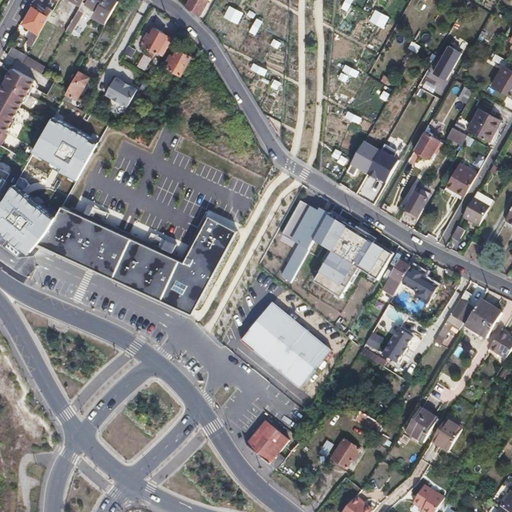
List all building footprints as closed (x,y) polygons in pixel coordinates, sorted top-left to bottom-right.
[(85,0),(84,2),(99,10),(96,17),(106,23),(118,1),(116,0),(85,0)] [(190,0),(188,6),(201,14),(208,0),(190,0)] [(346,0),(342,8),(349,11),(355,0),(346,0)] [(231,5),(225,16),(239,23),(245,12),(231,5)] [(28,43),(33,46),(47,21),(53,10),(49,8),(45,14),(33,8),(23,25),(35,31),(28,43)] [(74,20),(54,8),(53,10),(47,21),(67,32),(67,31),(74,20)] [(391,16),(377,9),(371,20),(385,28),(391,16)] [(79,10),(76,17),(74,20),(67,31),(71,33),(77,23),(83,13),(79,10)] [(248,13),(243,26),(251,30),(256,16),(248,13)] [(258,17),(250,31),(257,35),(264,21),(258,17)] [(142,45),(158,53),(168,35),(152,27),(142,45)] [(158,53),(164,56),(174,38),(168,35),(158,53)] [(275,38),(271,44),(279,48),(282,42),(275,38)] [(412,41),(410,49),(419,52),(422,44),(412,41)] [(450,45),(434,72),(447,79),(463,52),(450,45)] [(129,46),(125,53),(133,56),(136,49),(129,46)] [(12,48),(8,54),(23,62),(27,56),(12,48)] [(189,71),(195,60),(179,51),(176,57),(172,55),(166,66),(181,75),(184,68),(189,71)] [(511,62),(496,53),(493,59),(505,65),(511,69),(511,62)] [(27,56),(23,62),(40,72),(42,74),(46,67),(27,56)] [(255,62),(251,68),(265,76),(269,69),(255,62)] [(347,64),(343,70),(357,77),(361,71),(347,64)] [(511,69),(505,65),(494,85),(511,96),(511,69)] [(35,80),(13,68),(9,75),(7,73),(0,85),(2,87),(0,91),(0,144),(1,145),(8,133),(6,131),(9,126),(11,128),(20,113),(17,111),(23,101),(26,102),(34,87),(32,86),(35,80)] [(69,89),(67,94),(77,99),(90,77),(79,71),(69,89)] [(343,72),(340,78),(347,82),(351,76),(343,72)] [(116,77),(106,95),(112,98),(109,103),(119,109),(122,103),(128,107),(138,89),(116,77)] [(276,79),(272,86),(278,89),(282,82),(276,79)] [(468,83),(459,99),(466,103),(475,87),(468,83)] [(385,90),(381,97),(388,101),(391,93),(385,90)] [(481,110),(470,129),(491,140),(501,120),(481,110)] [(349,111),(346,116),(360,124),(363,118),(349,111)] [(96,118),(92,125),(105,132),(109,125),(96,118)] [(126,123),(121,131),(130,136),(135,128),(126,123)] [(425,132),(437,139),(441,132),(428,126),(425,132)] [(449,135),(464,143),(468,136),(453,127),(449,135)] [(135,139),(148,146),(153,138),(139,131),(135,139)] [(425,132),(415,149),(430,158),(434,151),(436,153),(442,143),(437,139),(425,132)] [(386,144),(368,174),(379,180),(380,179),(387,183),(400,161),(394,157),(398,151),(386,144)] [(337,149),(333,156),(339,160),(343,152),(337,149)] [(465,154),(461,161),(480,171),(484,165),(465,154)] [(447,185),(466,196),(480,171),(461,161),(447,185)] [(0,191),(10,174),(0,167),(0,191)] [(0,245),(14,229),(20,234),(22,232),(26,235),(37,222),(27,213),(33,202),(45,178),(33,172),(23,193),(4,216),(0,221),(0,245)] [(404,177),(387,202),(398,209),(415,185),(404,177)] [(490,205),(493,206),(496,200),(479,190),(475,197),(490,205)] [(416,192),(406,210),(420,218),(430,201),(416,192)] [(82,195),(76,204),(93,215),(99,206),(82,195)] [(464,215),(479,224),(490,205),(475,197),(464,215)] [(360,270),(378,281),(393,256),(303,202),(281,239),(310,256),(318,243),(334,253),(316,283),(342,299),(360,270)] [(479,224),(478,226),(481,227),(493,206),(490,205),(479,224)] [(37,222),(26,235),(31,239),(29,241),(35,247),(38,243),(48,231),(37,222)] [(134,222),(131,231),(147,238),(147,240),(176,251),(180,240),(134,222)] [(459,225),(453,236),(461,240),(467,229),(459,225)] [(475,256),(482,248),(473,241),(467,249),(475,256)] [(176,252),(187,257),(191,246),(180,242),(176,252)] [(298,249),(282,277),(293,283),(309,256),(298,249)] [(412,268),(401,261),(384,289),(396,296),(403,283),(412,268)] [(415,267),(405,284),(420,293),(417,297),(429,304),(439,287),(425,278),(427,275),(415,267)] [(447,321),(452,325),(459,329),(473,307),(468,304),(470,302),(469,299),(472,295),(466,291),(460,300),(462,301),(452,315),(451,314),(447,321)] [(389,302),(392,296),(382,293),(380,299),(389,302)] [(482,300),(468,323),(473,326),(472,328),(487,337),(502,313),(482,300)] [(332,349),(274,304),(244,342),(301,388),(332,349)] [(447,321),(435,340),(441,344),(452,325),(447,321)] [(413,337),(399,329),(383,355),(397,363),(403,354),(404,355),(408,348),(407,347),(413,337)] [(511,338),(501,332),(491,348),(508,358),(511,351),(511,338)] [(441,373),(438,380),(451,386),(448,391),(460,396),(462,391),(454,388),(458,380),(441,373)] [(357,409),(352,418),(377,433),(383,425),(357,409)] [(421,409),(408,430),(413,433),(413,435),(424,442),(438,420),(421,409)] [(446,419),(433,440),(450,450),(463,429),(449,421),(446,419)] [(267,422),(248,445),(270,464),(289,440),(267,422)] [(301,427),(296,436),(307,445),(312,435),(301,427)] [(312,435),(307,445),(314,450),(321,438),(314,433),(312,435)] [(344,439),(332,459),(348,469),(360,450),(344,439)] [(322,452),(329,455),(334,443),(327,440),(322,452)] [(271,465),(277,470),(286,459),(280,454),(271,465)] [(436,511),(443,503),(446,498),(427,485),(423,492),(415,503),(421,507),(424,509),(423,511),(436,511)] [(511,494),(503,507),(503,508),(507,510),(511,502),(511,494)] [(372,511),(355,498),(344,511),(372,511)]
